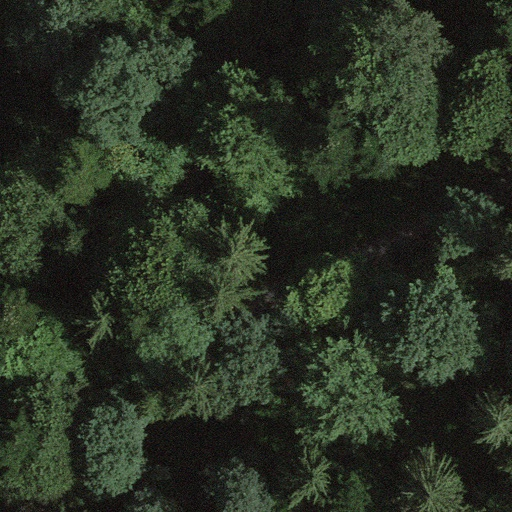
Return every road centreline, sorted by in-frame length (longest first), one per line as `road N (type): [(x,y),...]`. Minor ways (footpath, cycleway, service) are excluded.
road 1 (track): [(511,229),(163,290)]
road 2 (track): [(163,290),(16,491),(10,511)]
